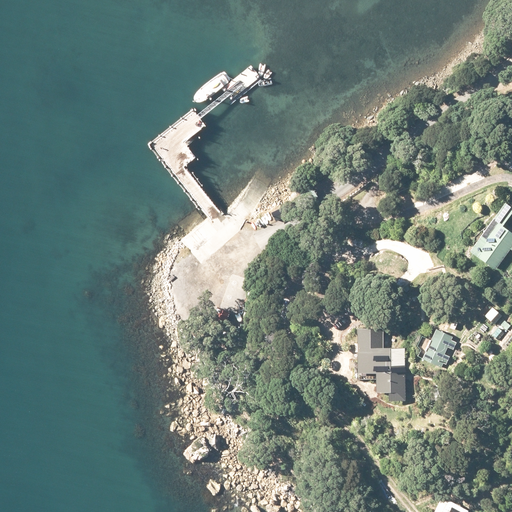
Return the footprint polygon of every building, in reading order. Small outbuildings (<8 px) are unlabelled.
[(309,189),(297,196),(303,206),(315,198),(309,189)] [(501,204),(466,253),(492,271),(508,249),(511,251),(511,238),(498,228),(510,211),(501,204)] [(272,212),(277,222),(290,215),(285,206),(272,212)] [(378,291),(366,279),(354,290),(365,303),(378,291)] [(340,309),(348,317),(354,311),(346,303),(340,309)] [(226,314),(213,309),(207,326),(219,331),(226,314)] [(490,309),(482,318),(492,326),(499,317),(490,309)] [(455,324),(449,322),(447,329),(453,331),(455,324)] [(506,334),(499,328),(492,336),(499,343),(506,334)] [(354,375),(372,375),(372,396),(384,395),(384,403),(402,402),(402,349),(380,350),(380,331),(353,331),(354,375)] [(433,331),(419,360),(438,369),(441,364),(443,365),(446,358),(441,355),(445,347),(450,350),(453,344),(446,341),(448,338),(433,331)]
